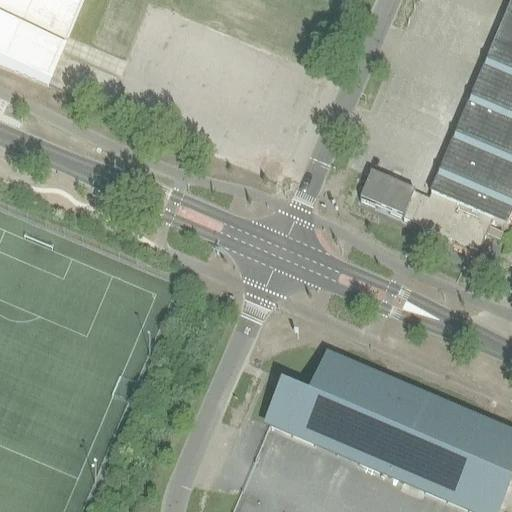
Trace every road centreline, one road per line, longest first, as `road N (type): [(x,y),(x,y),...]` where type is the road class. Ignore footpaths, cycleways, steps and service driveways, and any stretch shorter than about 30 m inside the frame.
road 1 (secondary): [(280,252),(0,133)]
road 2 (unclassified): [(280,252),(179,511)]
road 3 (unclassified): [(280,252),(389,0)]
road 4 (secondary): [(511,357),(280,252)]
